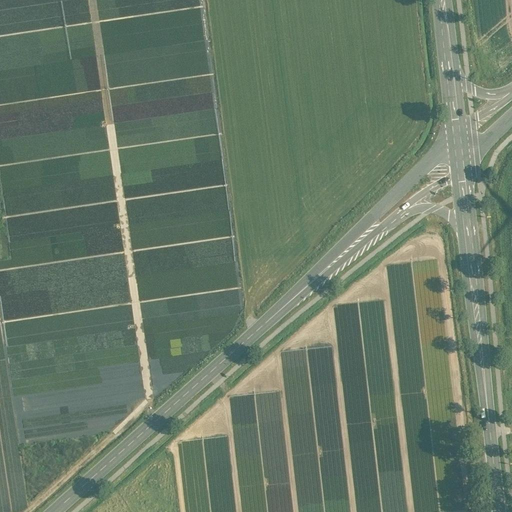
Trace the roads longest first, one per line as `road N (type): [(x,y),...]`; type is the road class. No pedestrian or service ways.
road 1 (secondary): [(57,511),(327,269)]
road 2 (secondary): [(471,241),(498,511)]
road 3 (secondary): [(459,130),(327,269)]
